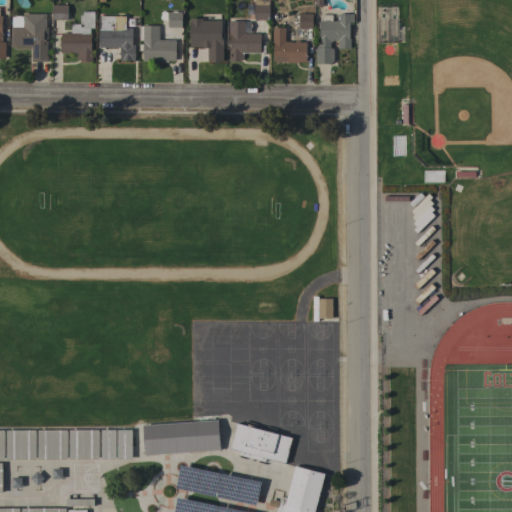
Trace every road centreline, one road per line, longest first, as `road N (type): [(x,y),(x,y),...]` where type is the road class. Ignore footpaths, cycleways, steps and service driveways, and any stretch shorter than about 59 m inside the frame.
road 1 (residential): [(364,511),(363,0)]
road 2 (residential): [(0,98),(365,94)]
